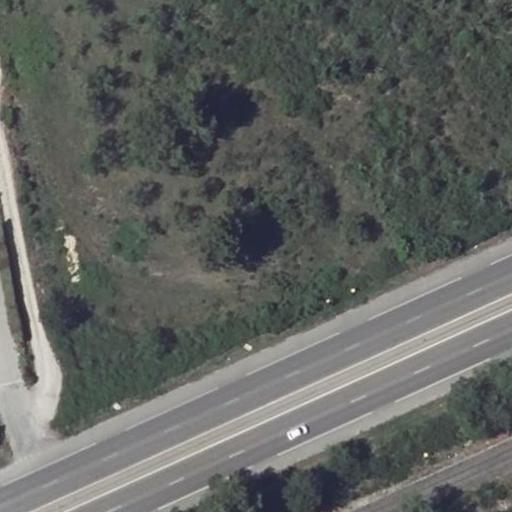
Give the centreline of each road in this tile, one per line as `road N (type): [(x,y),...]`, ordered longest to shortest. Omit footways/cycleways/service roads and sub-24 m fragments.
road 1 (trunk): [(511,287),(15,511)]
road 2 (trunk): [(150,511),(511,348)]
road 3 (track): [(70,487),(0,157)]
